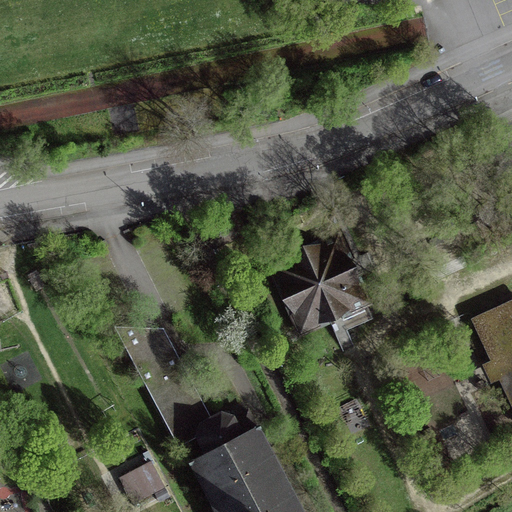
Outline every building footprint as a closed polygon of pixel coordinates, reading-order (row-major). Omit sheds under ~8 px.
[(311,209),(263,230),(267,238),(314,217),(311,209)] [(205,230),(214,249),(240,236),(231,217),(205,230)] [(270,267),(299,334),(366,304),(352,272),(337,238),(270,267)] [(511,302),(471,322),(511,410),(511,302)] [(113,329),(177,449),(195,439),(195,438),(199,427),(210,421),(176,358),(158,357),(149,341),(151,340),(146,331),(113,329)] [(204,455),(188,463),(213,511),(300,511),(256,427),(255,428),(247,413),(233,420),(220,416),(210,421),(199,427),(195,438),(195,439),(204,455)]
